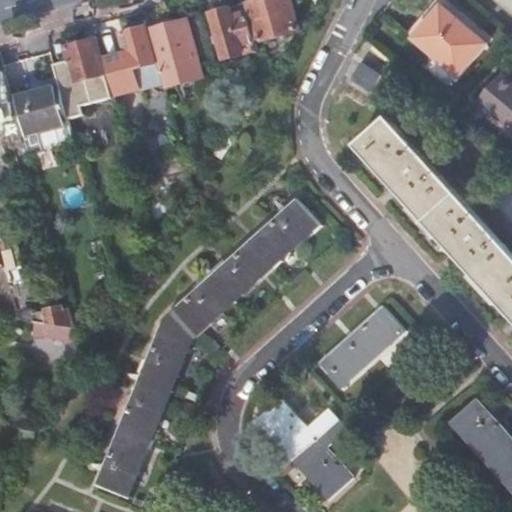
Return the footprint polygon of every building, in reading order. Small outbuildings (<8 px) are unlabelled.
[(293,0),(262,0),(251,3),(262,41),(302,30),(293,0)] [(227,60),(261,51),(247,4),(214,14),(227,60)] [(491,45),(445,5),(416,39),(462,78),(491,45)] [(151,31),(165,82),(166,87),(205,76),(189,20),(151,31)] [(165,82),(151,31),(150,26),(121,33),(127,53),(129,61),(124,62),(122,55),(107,59),(117,96),(165,82)] [(71,62),(57,66),(62,86),(72,119),(86,115),(83,105),(113,97),(98,40),(68,48),(71,62)] [(371,92),(381,75),(363,64),(352,82),(371,92)] [(0,136),(7,134),(11,149),(27,145),(24,135),(14,98),(6,71),(0,73),(0,136)] [(511,81),(504,75),(480,101),(511,128),(511,81)] [(24,135),(73,122),(72,119),(62,86),(14,98),(24,135)] [(359,148),(511,318),(511,255),(390,120),(359,148)] [(164,329),(99,487),(128,499),(148,451),(152,452),(155,444),(151,442),(194,339),(275,266),(277,268),(282,262),(281,261),(320,225),(300,202),(169,320),(164,329)] [(8,265),(22,318),(50,322),(77,327),(72,309),(65,311),(64,307),(48,309),(49,311),(37,313),(36,311),(30,313),(28,303),(34,302),(15,234),(0,238),(4,252),(8,265)] [(0,314),(22,318),(8,265),(0,263),(0,314)] [(385,308),(323,365),(343,387),(406,330),(385,308)] [(47,338),(81,343),(77,327),(50,322),(47,338)] [(261,420),(332,499),(354,480),(327,451),(347,432),(330,413),(309,431),(282,401),(261,420)] [(511,438),(479,402),(456,422),(490,460),(487,463),(494,471),(497,468),(511,484),(511,438)]
